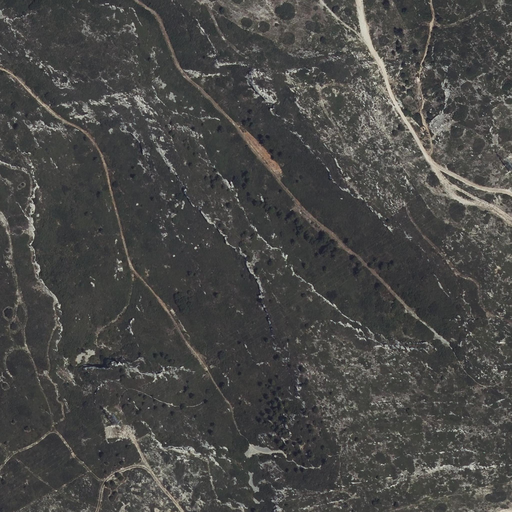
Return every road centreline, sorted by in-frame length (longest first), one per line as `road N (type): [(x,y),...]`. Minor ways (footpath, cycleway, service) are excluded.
road 1 (track): [(200,358),(132,264),(111,169),(95,137),(0,65)]
road 2 (track): [(511,221),(448,188),(392,100),(358,0)]
